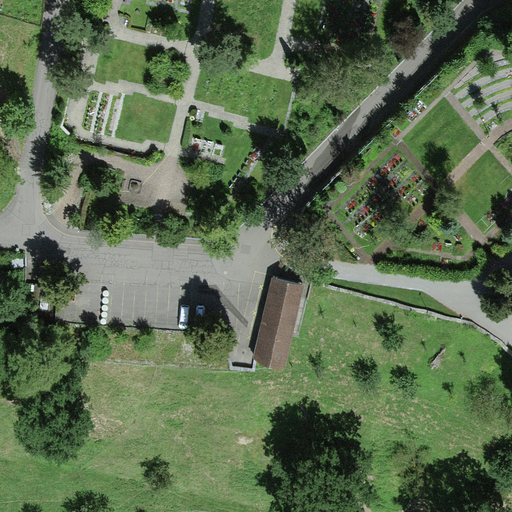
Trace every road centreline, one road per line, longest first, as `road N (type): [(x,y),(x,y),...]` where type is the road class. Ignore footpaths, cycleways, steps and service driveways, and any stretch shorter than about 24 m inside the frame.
road 1 (residential): [(481,0),(248,231),(234,260),(53,248),(21,229)]
road 2 (residential): [(21,229),(50,0)]
